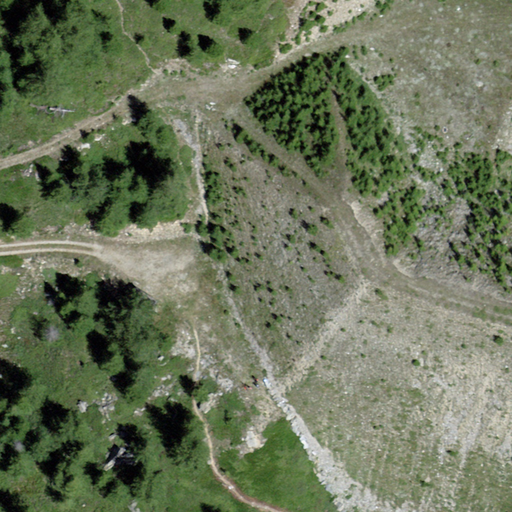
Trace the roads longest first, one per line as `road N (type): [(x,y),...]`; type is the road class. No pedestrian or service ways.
road 1 (track): [(0,163),(102,127),(154,91)]
road 2 (track): [(0,249),(62,243),(153,260)]
